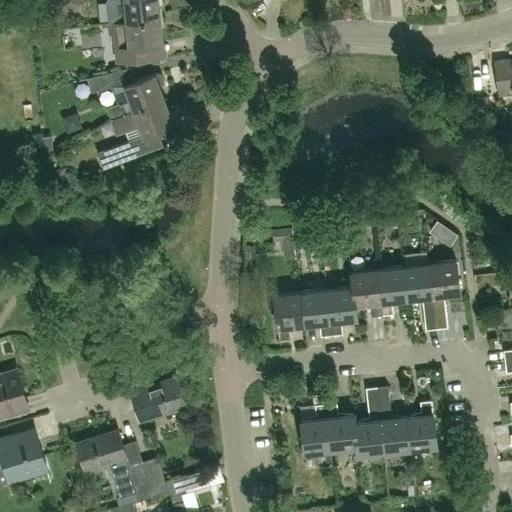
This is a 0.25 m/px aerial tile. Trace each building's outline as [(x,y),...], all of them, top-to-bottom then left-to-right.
[(106,0),(109,21),(126,19),(126,20),(161,17),(159,0),(106,0)] [(126,19),(109,21),(110,32),(121,30),(123,45),(117,45),(118,60),(150,57),(165,56),(163,42),(161,17),(126,20),(126,19)] [(107,42),(90,45),(93,57),(110,54),(107,42)] [(511,64),(511,65),(509,56),(495,59),(499,94),(511,92),(511,64)] [(112,71),(87,78),(90,92),(115,85),(112,71)] [(163,98),(159,86),(162,85),(165,81),(162,73),(158,72),(154,74),(154,73),(125,85),(130,98),(106,107),(110,118),(125,113),(163,98)] [(125,113),(110,118),(115,129),(138,120),(144,134),(112,146),(113,149),(104,152),(100,157),(103,166),(162,144),(157,130),(173,124),(163,98),(125,113)] [(294,241),(283,242),(284,256),(295,255),(294,241)] [(456,260),(430,263),(436,327),(448,326),(444,294),(460,292),(456,260)] [(430,263),(404,265),(407,298),(424,297),(426,328),(436,327),(430,263)] [(393,299),(407,298),(404,265),(378,268),(382,313),(394,312),(393,299)] [(372,314),(382,313),(378,268),(352,270),(353,285),(354,285),(355,304),(356,304),(371,302),(372,314)] [(354,285),(353,285),(327,288),(332,334),(343,333),(341,319),(357,317),(356,304),(355,304),(354,285)] [(327,288),(301,291),(304,323),(319,321),(320,334),(332,334),(327,288)] [(290,324),(304,323),(301,291),(274,293),(279,339),(290,338),(290,324)] [(0,417),(3,416),(28,409),(17,367),(0,371),(0,417)] [(148,381),(130,387),(140,419),(187,405),(177,375),(150,383),(148,381)] [(378,384),(384,451),(410,448),(407,415),(391,416),(388,383),(378,384)] [(355,420),(357,446),(358,453),(384,451),(378,384),(367,386),(371,419),(355,420)] [(422,413),(407,415),(410,448),(437,445),(432,399),(421,400),(422,413)] [(327,401),(332,448),(357,446),(355,420),(354,412),(339,413),(337,400),(327,401)] [(318,416),(302,417),(305,451),(332,448),(327,401),(316,403),(318,416)] [(118,427),(76,441),(85,470),(110,462),(125,457),(127,456),(118,427)] [(47,469),(39,439),(35,428),(10,435),(0,437),(0,466),(4,465),(9,480),(47,469)] [(169,490),(166,480),(157,455),(143,460),(154,495),(169,490)] [(127,464),(125,457),(110,462),(122,504),(130,502),(138,500),(127,464)] [(138,500),(154,495),(143,460),(127,464),(138,500)] [(169,490),(176,511),(211,511),(208,511),(188,511),(181,490),(209,481),(205,468),(166,480),(169,490)] [(109,507),(110,511),(133,511),(130,502),(122,504),(109,507)]
